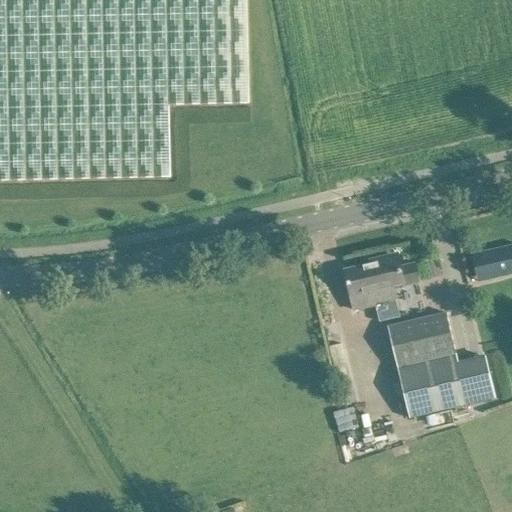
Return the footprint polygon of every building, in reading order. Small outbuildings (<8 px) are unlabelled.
[(0,0),(0,180),(171,177),(170,105),(250,103),(247,0),(0,0)] [(480,281),(511,273),(511,244),(474,254),(480,281)] [(376,305),(379,321),(399,316),(396,300),(397,300),(393,286),(405,283),(406,286),(421,282),(416,261),(401,264),(399,257),(367,264),(377,305),(376,305)] [(345,269),(354,310),(376,305),(377,305),(367,264),(345,269)] [(458,360),(447,312),(388,325),(410,416),(495,397),(486,354),(458,360)]
